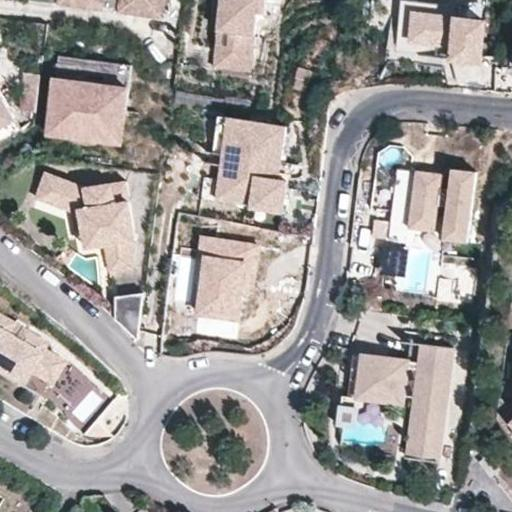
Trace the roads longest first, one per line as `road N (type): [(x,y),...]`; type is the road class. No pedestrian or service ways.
road 1 (residential): [(511,103),(389,94),(368,105),(341,150),(319,308),(264,392)]
road 2 (residential): [(173,392),(0,243)]
road 3 (residential): [(0,439),(71,477),(153,464)]
road 4 (residential): [(153,464),(181,501),(203,510),(248,504),(281,471)]
road 5 (residential): [(281,471),(412,511)]
